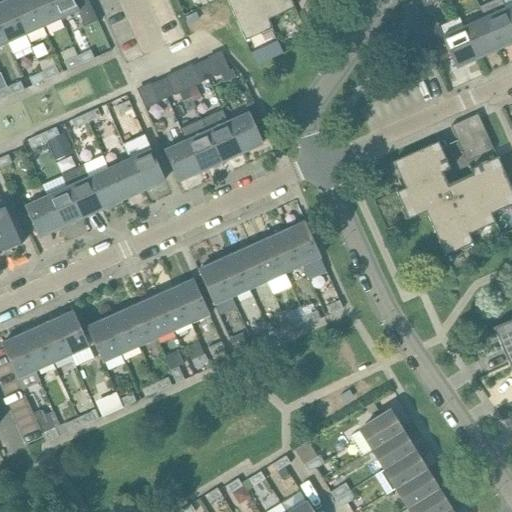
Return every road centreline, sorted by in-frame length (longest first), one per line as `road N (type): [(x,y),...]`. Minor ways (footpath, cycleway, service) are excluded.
road 1 (unclassified): [(511,497),(380,298),(320,163)]
road 2 (residential): [(0,306),(320,163)]
road 3 (residential): [(320,163),(511,80)]
road 4 (unclassified): [(320,163),(307,126),(310,108),(382,0)]
